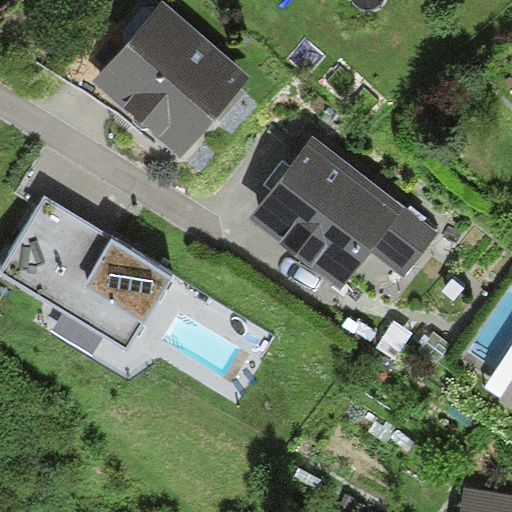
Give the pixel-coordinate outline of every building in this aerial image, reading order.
[(387,0),(308,0),(252,49),(289,84),(387,0)] [(248,85),(157,4),(116,49),(105,38),(82,64),(95,75),(86,85),(175,165),(248,85)] [(434,236),(309,139),(245,221),(338,293),(367,256),(399,281),(434,236)] [(42,196),(0,265),(0,272),(128,349),(173,275),(42,196)] [(511,511),(511,496),(461,490),(458,511),(511,511)]
